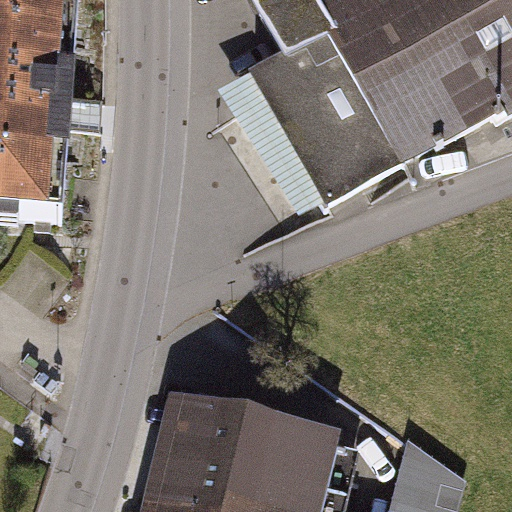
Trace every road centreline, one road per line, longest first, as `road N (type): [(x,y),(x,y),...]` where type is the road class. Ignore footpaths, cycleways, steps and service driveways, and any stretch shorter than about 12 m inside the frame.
road 1 (residential): [(511,168),(123,325)]
road 2 (residential): [(123,325),(148,0)]
road 3 (residential): [(65,511),(123,325)]
